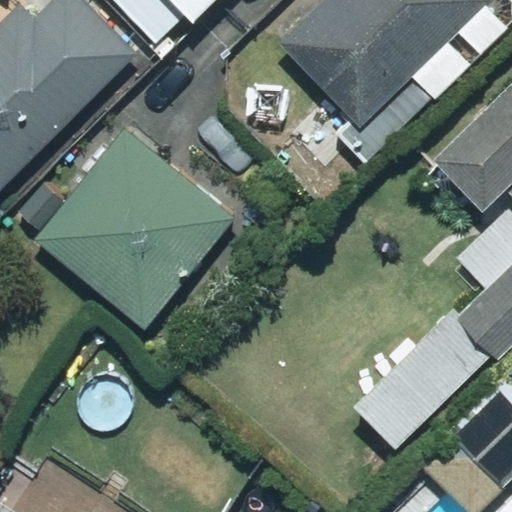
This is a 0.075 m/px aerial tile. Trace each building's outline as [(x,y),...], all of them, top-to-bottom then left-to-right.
[(0,187),(139,48),(90,0),(61,0),(51,11),(39,0),(24,0),(0,24),(0,187)] [(120,0),(163,45),(210,0),(120,0)] [(511,38),(511,14),(499,0),(325,0),(285,37),(389,151),(511,38)] [(511,188),(511,82),(435,160),(488,211),(466,261),(495,288),(461,317),(422,351),(412,340),(392,357),(398,364),(360,397),(398,442),(495,357),(498,360),(511,347),(511,213),(493,195),(505,182),(511,188)] [(244,211),(127,120),(33,241),(150,332),(244,211)] [(489,491),(505,473),(511,479),(511,371),(509,368),(455,429),(457,430),(441,448),(489,491)] [(24,511),(4,499),(0,504),(0,511),(24,511)]
